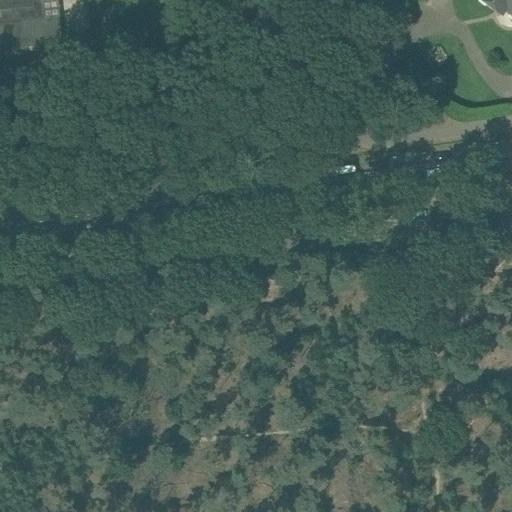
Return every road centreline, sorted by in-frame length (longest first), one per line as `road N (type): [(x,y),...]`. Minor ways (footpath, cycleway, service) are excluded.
road 1 (primary): [(0,225),(511,154)]
road 2 (unclassified): [(0,281),(511,211)]
road 3 (unclassified): [(375,142),(353,134),(315,68),(229,0)]
road 4 (residential): [(375,142),(511,122)]
